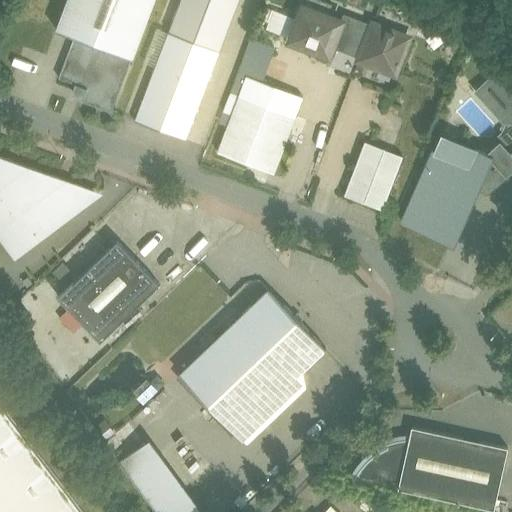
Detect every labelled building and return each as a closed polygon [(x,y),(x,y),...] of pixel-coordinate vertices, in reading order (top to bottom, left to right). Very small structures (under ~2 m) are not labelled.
[(154,0),(68,0),(58,27),(76,34),(134,56),(154,0)] [(180,0),(170,30),(221,48),(238,0),(180,0)] [(334,2),(327,0),(306,0),(305,4),(330,14),(334,2)] [(305,4),(291,39),(331,53),(344,19),(343,18),(330,14),(305,4)] [(374,23),(345,12),(343,18),(344,19),(331,53),(336,55),(338,48),(362,57),(372,29),(374,23)] [(272,17),(273,29),(289,28),(288,17),(272,17)] [(408,42),(372,29),(362,57),(361,59),(396,72),(408,42)] [(221,48),(170,30),(136,120),(160,129),(160,128),(187,138),(206,87),(221,48)] [(134,56),(76,34),(60,76),(77,82),(75,88),(78,95),(84,98),(83,99),(113,111),(134,56)] [(259,40),(257,47),(248,44),(244,53),(247,54),(238,78),(261,86),(275,46),(259,40)] [(511,86),(499,72),(479,90),(506,119),(511,119),(511,86)] [(297,114),(241,93),(219,150),(275,172),(297,114)] [(446,131),(405,223),(451,243),(477,183),(489,188),(508,171),(508,170),(491,152),(446,131)] [(404,154),(367,140),(346,193),(384,207),(404,154)] [(511,151),(511,152),(502,142),(491,152),(508,170),(511,166),(511,151)] [(95,190),(0,153),(0,230),(17,253),(98,193),(95,190)] [(119,237),(75,280),(117,324),(161,282),(119,237)] [(117,324),(75,280),(60,294),(102,339),(117,324)] [(254,303),(241,315),(241,314),(239,316),(181,372),(238,431),(296,376),(298,375),(298,374),(310,362),(311,362),(312,361),(312,360),(325,348),(327,347),(326,345),(325,345),(314,333),(314,332),(312,331),(285,303),(285,302),(284,301),(283,301),(271,289),(272,288),(270,287),(268,288),(269,289),(256,301),(255,301),(253,302),(254,303)] [(85,511),(0,397),(0,511),(85,511)] [(509,445),(413,424),(410,437),(400,486),(496,507),(509,445)] [(410,437),(397,439),(387,442),(388,446),(380,450),(375,453),(371,456),(367,460),(363,464),(359,471),(356,477),(400,486),(410,437)] [(204,511),(149,438),(122,458),(161,511),(204,511)]
